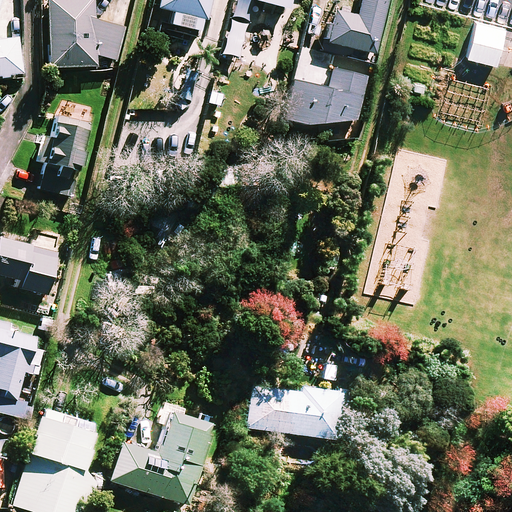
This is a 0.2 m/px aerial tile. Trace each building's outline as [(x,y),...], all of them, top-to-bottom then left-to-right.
[(168,28),(198,35),(201,24),(203,25),(209,0),(158,0),(156,11),(171,15),(168,28)] [(253,0),(252,5),(287,13),(289,0),(253,0)] [(387,0),(359,0),(355,17),(334,12),(326,46),(373,58),(387,0)] [(92,1),(44,2),(46,73),(94,71),(93,59),(112,64),(122,30),(92,22),(92,1)] [(503,30),(474,24),(466,61),(495,67),(503,30)] [(0,80),(19,79),(16,40),(0,41),(0,80)] [(285,122),(318,129),(354,125),(365,77),(326,68),(321,87),(294,81),(285,122)] [(187,107),(194,73),(183,70),(175,105),(187,107)] [(483,87),(468,84),(465,100),(479,103),(483,87)] [(48,138),(41,136),(33,163),(41,165),(34,190),(69,200),(89,124),(54,114),(48,138)] [(55,255),(0,241),(0,278),(12,282),(10,290),(44,298),(55,255)] [(0,415),(27,422),(31,405),(15,401),(21,374),(34,377),(40,353),(30,351),(33,337),(5,331),(6,326),(0,324),(0,415)] [(300,392),(300,395),(248,391),(244,434),(342,442),(346,395),(300,392)] [(212,421),(164,406),(158,426),(147,423),(138,450),(119,444),(107,484),(186,508),(212,421)] [(41,411),(11,511),(84,511),(94,481),(80,477),(95,427),(41,411)]
